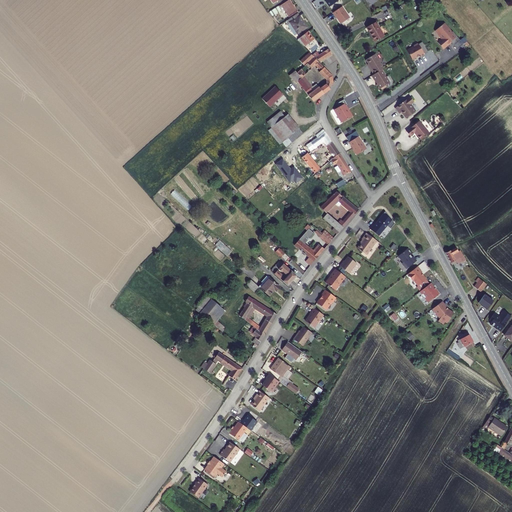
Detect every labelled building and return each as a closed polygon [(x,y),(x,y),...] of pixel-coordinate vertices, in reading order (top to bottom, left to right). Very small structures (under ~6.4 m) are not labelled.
[(278,4),(272,8),(273,11),(280,6),(285,13),(293,8),(287,0),(286,0),(279,5),(278,4)] [(351,17),(344,5),(335,11),(337,15),(338,15),(343,22),(351,17)] [(296,11),(286,18),(297,33),(306,26),(296,11)] [(387,35),(379,20),(370,25),(378,40),(387,35)] [(452,31),(445,23),(437,29),(441,34),(440,35),(443,38),(439,41),(444,48),(450,43),(449,42),(451,41),(454,45),(461,39),(453,30),(452,31)] [(313,38),(307,30),(297,38),(304,45),(313,38)] [(464,43),(461,39),(454,45),(457,48),(464,43)] [(430,51),(424,40),(420,42),(426,53),(430,51)] [(426,53),(420,42),(420,43),(419,42),(416,44),(416,45),(409,49),(414,58),(418,56),(419,55),(421,53),(422,53),(423,55),(426,53)] [(328,47),(316,56),(321,61),(332,52),(328,47)] [(309,51),(299,60),(303,64),(296,71),(301,77),(316,63),(322,68),(319,71),(326,78),(326,81),(322,84),(326,89),(330,86),(331,82),(330,73),(309,51)] [(383,67),(386,66),(377,52),(368,58),(372,65),(371,65),(373,68),(375,72),(383,67)] [(392,81),(383,67),(375,72),(373,74),(377,80),(377,79),(379,82),(378,83),(381,87),(392,81)] [(301,77),(297,80),(303,89),(301,91),(302,92),(305,91),(312,100),(323,91),(319,86),(318,87),(315,82),(309,87),(301,77)] [(276,86),(262,99),(270,107),(284,94),(276,86)] [(409,97),(393,108),(397,114),(400,112),(404,119),(414,112),(408,104),(412,102),(409,97)] [(347,103),(343,98),(337,102),(339,105),(334,108),(342,121),(352,115),(346,107),(346,106),(345,104),(347,103)] [(284,117),(278,122),(284,128),(281,131),(287,138),(295,131),(284,117)] [(432,130),(423,117),(410,128),(413,132),(418,129),(424,136),(432,130)] [(278,122),(275,124),(281,131),(284,128),(278,122)] [(320,135),(306,145),(309,150),(323,141),(327,146),(332,141),(323,129),(318,133),(320,135)] [(366,148),(358,135),(359,135),(356,130),(345,136),(356,154),(366,148)] [(332,141),(327,146),(329,149),(335,145),(332,141)] [(340,151),(335,145),(329,149),(332,152),(316,165),(306,152),(301,156),(309,166),(306,168),(312,174),(332,157),(340,151)] [(286,147),(277,154),(280,158),(289,151),(286,147)] [(351,168),(340,151),(332,157),(334,161),(336,160),(344,172),(351,168)] [(174,190),(171,193),(180,202),(184,199),(174,190)] [(336,190),(320,205),(326,211),(338,200),(351,211),(352,212),(351,213),(352,215),(358,208),(336,190)] [(327,213),(323,217),(334,226),(332,228),(337,233),(349,218),(347,216),(344,219),(342,218),(338,223),(327,213)] [(387,224),(379,217),(374,224),(373,224),(370,227),(378,234),(387,224)] [(306,231),(294,244),(308,256),(305,261),(310,265),(324,248),(318,243),(313,250),(303,242),(313,231),(327,243),(331,239),(313,224),(310,227),(308,225),(304,229),(306,231)] [(376,239),(365,231),(361,237),(362,238),(356,246),(365,253),(376,239)] [(220,239),(215,245),(227,256),(232,250),(220,239)] [(277,245),(272,250),(280,257),(284,252),(277,245)] [(455,246),(445,252),(451,262),(454,260),(455,263),(458,262),(460,266),(463,264),(464,264),(467,262),(458,249),(457,250),(455,246)] [(412,252),(408,247),(398,254),(402,259),(401,260),(406,267),(416,259),(412,254),(412,255),(410,253),(412,252)] [(356,261),(347,255),(344,259),(339,264),(348,271),(356,261)] [(282,263),(277,268),(280,271),(283,268),(286,271),(282,276),(276,270),(273,273),(286,285),(295,275),(282,263)] [(422,270),(417,265),(407,272),(413,279),(413,278),(418,284),(426,278),(421,271),(422,270)] [(335,289),(345,275),(334,267),(329,273),(331,275),(330,277),(329,276),(328,277),(325,281),(335,289)] [(268,277),(259,287),(268,295),(274,289),(276,290),(279,287),(268,277)] [(480,277),(473,288),(480,293),(486,284),(480,277)] [(435,288),(430,282),(421,289),(423,292),(422,292),(425,296),(426,295),(429,300),(439,292),(435,287),(435,288)] [(331,303),(336,296),(325,288),(321,293),(321,294),(321,295),(316,301),(324,307),(327,306),(330,302),(331,303)] [(485,293),(479,302),(482,304),(485,306),(484,306),(488,309),(494,300),(485,293)] [(276,314),(248,295),(245,300),(247,301),(255,306),(268,316),(264,322),(270,325),(276,314)] [(446,304),(442,299),(432,307),(439,316),(440,316),(438,319),(443,322),(444,319),(447,321),(453,311),(448,307),(445,305),(446,304)] [(213,301),(202,314),(211,321),(222,308),(213,301)] [(247,301),(244,304),(248,307),(248,308),(251,311),(255,306),(247,301)] [(303,302),(300,307),(306,311),(309,306),(303,302)] [(248,307),(244,304),(240,309),(237,313),(254,326),(265,334),(268,329),(262,326),(261,327),(247,316),(251,311),(248,308),(248,307)] [(364,304),(360,308),(364,312),(368,307),(364,304)] [(323,313),(314,306),(310,312),(310,313),(309,315),(308,316),(305,320),(314,326),(323,313)] [(493,326),(497,329),(507,314),(504,311),(500,308),(496,314),(490,310),(486,316),(488,317),(486,320),(493,325),(493,326)] [(394,312),(389,315),(393,321),(398,318),(394,312)] [(509,318),(500,332),(511,339),(511,319),(510,319),(509,318)] [(242,325),(235,320),(225,333),(232,338),(242,325)] [(312,331),(303,325),(297,334),(296,333),(293,338),(303,344),(312,331)] [(259,344),(265,334),(254,326),(252,330),(254,331),(252,334),(256,337),(254,341),(259,344)] [(469,333),(457,339),(461,347),(464,345),(466,348),(475,344),(469,333)] [(302,350),(288,340),(282,348),(296,359),(302,350)] [(257,345),(242,369),(246,371),(261,347),(257,345)] [(242,368),(219,352),(215,357),(233,370),(229,376),(234,379),(242,368)] [(288,369),(291,366),(278,357),(270,368),(282,376),(284,374),(280,371),(284,366),(288,369)] [(209,362),(205,360),(201,365),(210,372),(217,362),(211,359),(209,362)] [(307,377),(312,370),(303,364),(298,371),(307,377)] [(279,380),(269,373),(266,377),(267,377),(262,384),(272,390),(279,380)] [(228,376),(223,384),(228,387),(233,379),(228,376)] [(286,386),(296,393),(299,388),(290,381),(286,386)] [(269,396),(260,389),(256,395),(256,396),(251,403),(260,409),(269,396)] [(491,415),(484,426),(488,429),(490,426),(497,430),(502,421),(496,417),(495,418),(491,415)] [(247,427),(239,421),(230,432),(239,439),(247,427)] [(508,425),(502,421),(497,430),(502,433),(508,425)] [(240,448),(231,441),(225,449),(224,448),(220,453),(230,461),(240,448)] [(511,454),(502,448),(498,453),(507,459),(511,454)] [(225,463),(214,456),(205,469),(215,476),(218,472),(223,476),(227,471),(222,467),(225,463)] [(196,483),(190,491),(198,497),(208,484),(199,477),(195,483),(196,483)]
